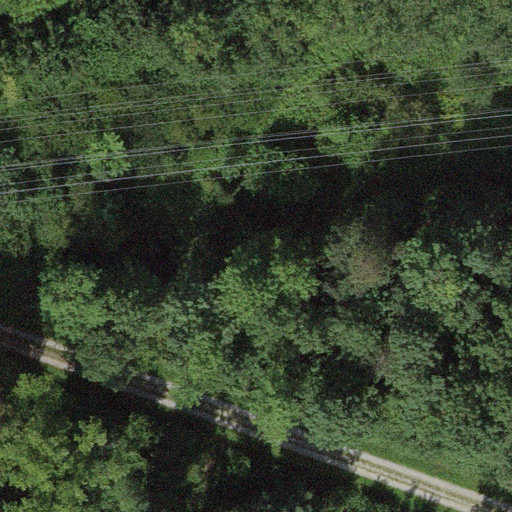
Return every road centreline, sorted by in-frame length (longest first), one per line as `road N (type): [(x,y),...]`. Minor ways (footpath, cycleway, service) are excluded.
road 1 (track): [(0,347),(506,511)]
road 2 (track): [(36,360),(108,511)]
